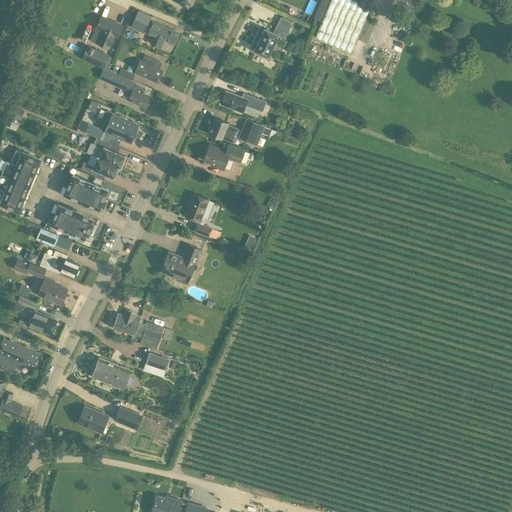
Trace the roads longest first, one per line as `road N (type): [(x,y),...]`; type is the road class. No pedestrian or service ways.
road 1 (residential): [(20,511),(31,437),(63,355),(243,0)]
road 2 (unknown): [(228,511),(215,487),(96,459),(28,456)]
